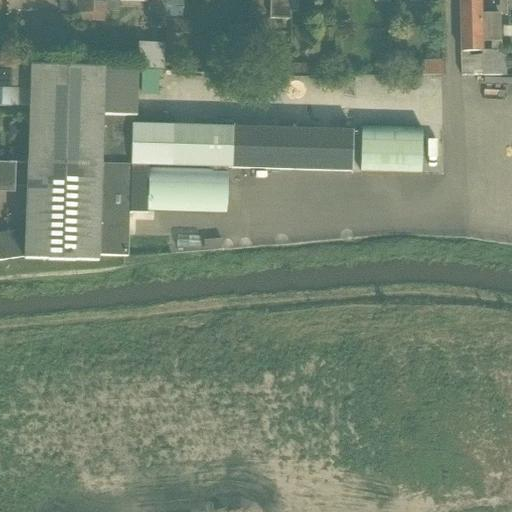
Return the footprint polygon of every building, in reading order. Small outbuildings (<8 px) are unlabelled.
[(77,0),(58,0),(59,12),(77,12),(77,0)] [(79,0),(79,12),(105,13),(105,0),(147,0),(147,11),(150,11),(150,28),(166,28),(166,21),(165,0),(79,0)] [(165,0),(166,21),(182,21),(182,0),(165,0)] [(269,0),(269,20),(290,20),(290,0),(269,0)] [(459,0),(461,76),(482,75),(482,76),(506,76),(506,69),(506,63),(506,51),(482,52),(482,43),(501,43),(500,14),(482,14),(481,0),(459,0)] [(245,46),(245,26),(229,26),(229,46),(245,46)] [(321,30),(321,42),(335,42),(334,30),(321,30)] [(166,35),(165,56),(172,56),(174,56),(174,35),(166,35)] [(138,60),(138,73),(164,74),(165,48),(152,48),(138,60)] [(0,60),(0,90),(11,91),(30,92),(29,108),(29,125),(29,131),(28,143),(28,164),(228,169),(228,170),(351,173),(352,131),(233,128),(172,126),(172,118),(136,117),(137,71),(105,70),(23,67),(23,61),(0,60)] [(443,76),(443,62),(421,62),(421,76),(443,76)] [(312,65),(291,65),(291,75),(313,75),(312,65)] [(391,69),(380,69),(380,77),(391,77),(391,69)] [(361,128),(360,172),(421,174),(422,129),(361,128)] [(9,161),(24,161),(24,149),(9,149),(9,161)] [(0,262),(24,259),(24,260),(25,260),(25,261),(48,262),(75,263),(99,263),(99,258),(128,259),(130,214),(147,214),(147,210),(225,212),(228,170),(228,169),(28,164),(0,162),(0,191),(11,192),(11,188),(27,188),(26,231),(0,234),(0,262)]
